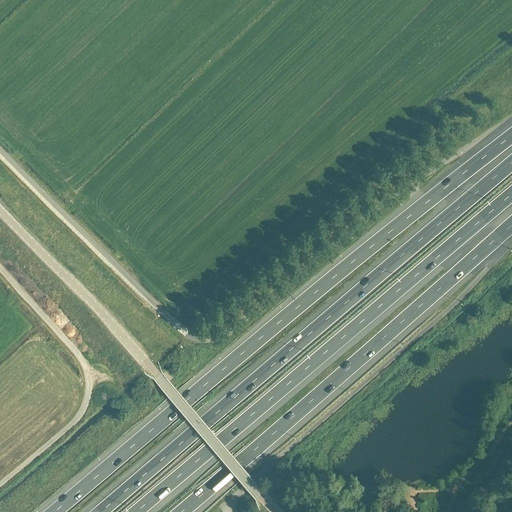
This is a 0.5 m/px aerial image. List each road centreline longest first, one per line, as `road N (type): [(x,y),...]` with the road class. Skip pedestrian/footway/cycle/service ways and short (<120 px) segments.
road 1 (motorway): [(511,135),(52,511)]
road 2 (motorway): [(511,162),(100,511)]
road 3 (motorway): [(135,511),(511,193)]
road 4 (motorway): [(181,511),(511,223)]
road 5 (unclassified): [(276,511),(0,210)]
